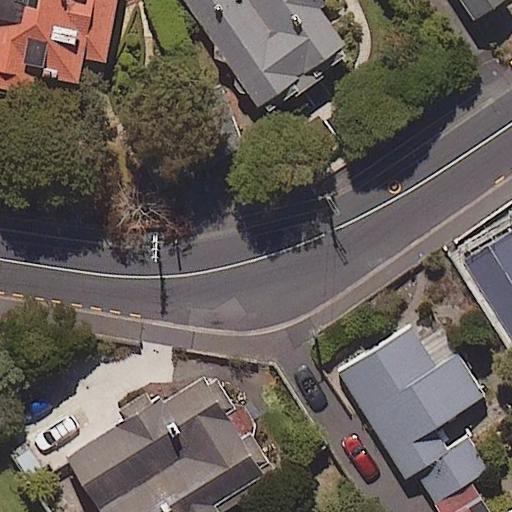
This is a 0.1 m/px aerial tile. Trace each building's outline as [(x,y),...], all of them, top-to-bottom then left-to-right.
[(0,0),(0,87),(39,94),(43,73),(89,82),(93,58),(113,62),(124,0),(0,0)] [(182,0),(252,113),(353,51),(322,0),(182,0)] [(456,0),(473,24),(508,0),(456,0)] [(511,231),(462,263),(511,342),(511,231)] [(484,400),(432,315),(338,372),(405,482),(417,475),(435,503),(487,471),(454,418),(484,400)] [(230,511),(287,475),(218,369),(159,407),(150,393),(114,417),(120,426),(73,456),(109,511),(230,511)] [(487,511),(474,490),(436,511),(487,511)]
